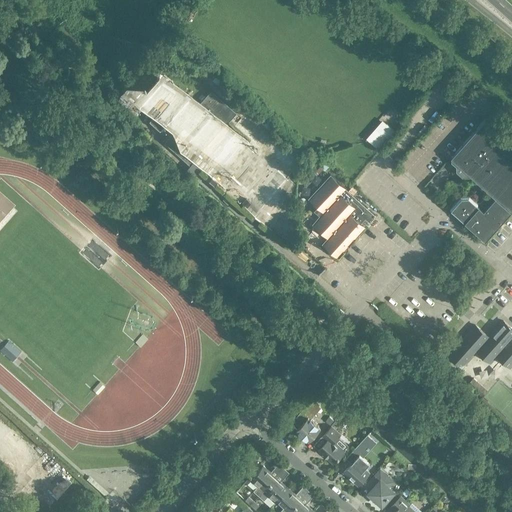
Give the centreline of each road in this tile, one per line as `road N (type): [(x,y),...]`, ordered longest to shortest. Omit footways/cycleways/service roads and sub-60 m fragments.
road 1 (unclassified): [(245,415),(281,392),(444,218)]
road 2 (residential): [(353,511),(245,415)]
road 3 (unclassified): [(159,511),(245,415)]
